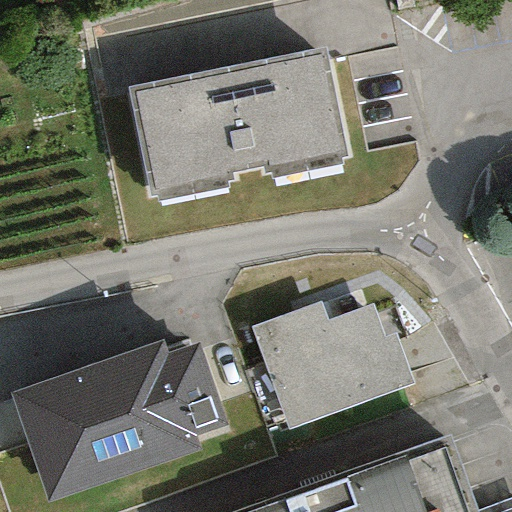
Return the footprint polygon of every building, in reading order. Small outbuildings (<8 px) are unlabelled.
[(323,47),(125,88),(149,197),(155,195),(156,203),(226,190),(225,181),(231,180),(229,174),(262,167),(263,175),(268,173),(269,180),(340,164),(339,157),(345,156),(323,47)] [(511,189),(471,202),(487,250),(511,242),(511,189)] [(319,302),(249,327),(286,430),(412,384),(393,333),(382,338),(370,305),(326,321),(319,302)] [(162,340),(7,393),(45,503),(198,451),(193,435),(224,424),(197,343),(166,354),(162,340)] [(474,511),(449,439),(236,511),(474,511)]
